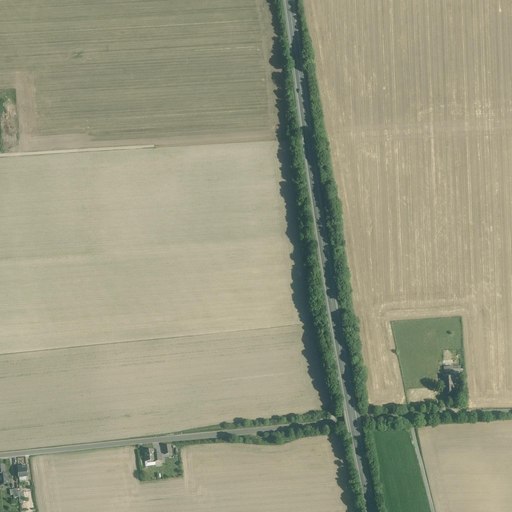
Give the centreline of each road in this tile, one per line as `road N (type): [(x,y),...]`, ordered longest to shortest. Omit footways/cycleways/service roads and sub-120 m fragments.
road 1 (primary): [(371,511),(334,322),(288,0)]
road 2 (unclassified): [(409,416),(0,455)]
road 3 (track): [(0,154),(151,143)]
